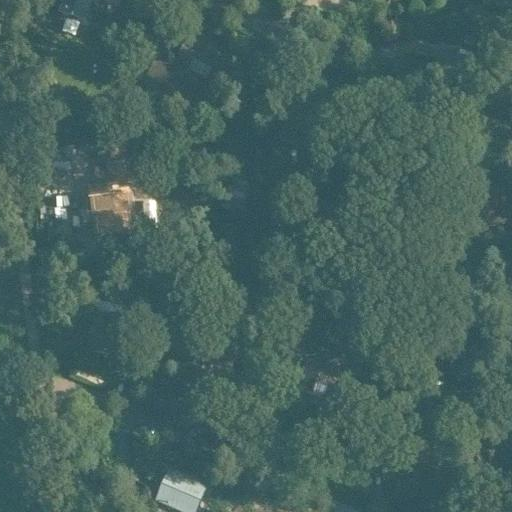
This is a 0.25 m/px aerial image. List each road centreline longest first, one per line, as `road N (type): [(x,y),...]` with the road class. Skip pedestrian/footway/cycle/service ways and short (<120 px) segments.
road 1 (residential): [(189,0),(511,147)]
road 2 (residential): [(38,385),(318,511)]
road 3 (residential): [(38,385),(0,101)]
road 4 (residential): [(55,511),(38,385)]
